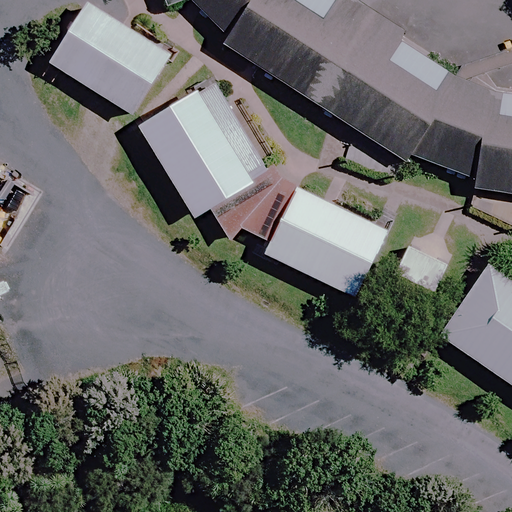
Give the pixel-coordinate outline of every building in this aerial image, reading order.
[(182,58),(93,0),(89,0),(48,62),(139,122),(182,58)] [(511,191),(511,90),(504,89),(351,0),(163,0),(167,7),(183,0),(193,0),(236,54),(416,164),(427,158),(483,179),(482,187),(511,191)] [(272,177),(218,87),(150,128),(204,218),(272,177)] [(391,233),(304,186),(268,252),(355,299),(391,233)] [(444,267),(403,248),(389,278),(430,297),(444,267)] [(511,272),(496,261),(445,335),(511,380),(511,272)]
